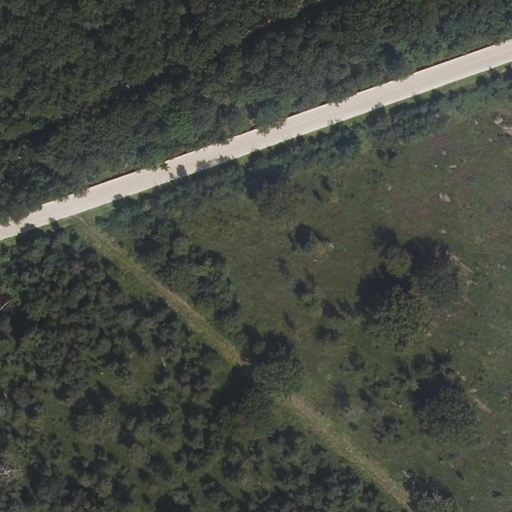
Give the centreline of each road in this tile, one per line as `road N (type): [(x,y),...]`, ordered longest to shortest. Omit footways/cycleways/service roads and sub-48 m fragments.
road 1 (track): [(0,233),(511,54)]
road 2 (track): [(419,511),(66,210)]
road 3 (track): [(308,0),(161,68),(89,113),(0,143)]
